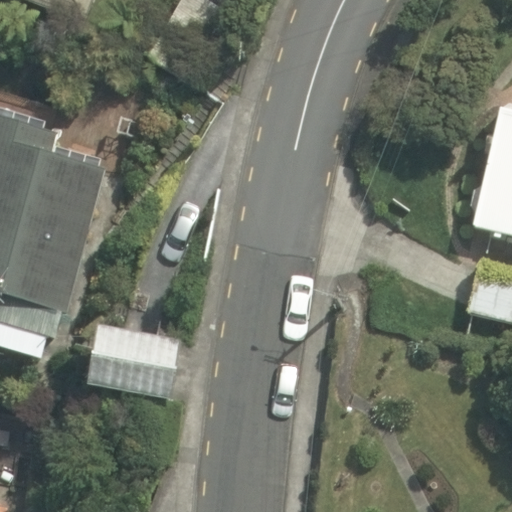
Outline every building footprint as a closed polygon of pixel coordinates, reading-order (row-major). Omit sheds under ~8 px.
[(0,0),(0,2),(81,35),(95,0),(0,0)] [(243,8),(230,0),(179,0),(149,48),(197,79),(243,8)] [(473,229),(511,236),(511,116),(490,112),(483,146),(501,150),(493,190),(481,188),(473,229)] [(57,133),(0,119),(0,297),(66,317),(105,170),(50,156),(57,133)] [(511,268),(476,263),(468,314),(511,321),(511,268)] [(0,511),(19,511),(23,486),(0,483),(0,511)]
